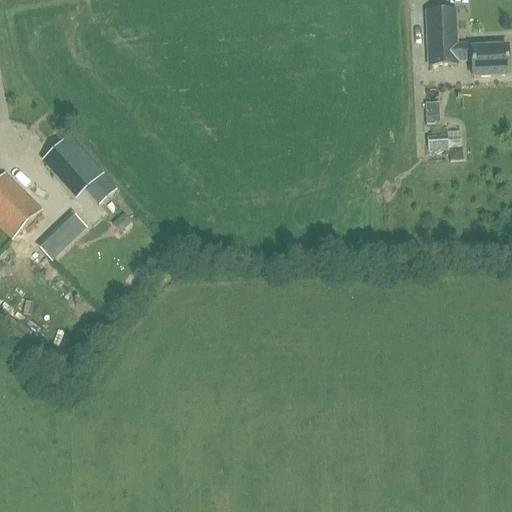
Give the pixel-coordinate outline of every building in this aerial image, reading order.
[(457,66),(457,63),(457,47),(455,12),(426,13),(429,67),(457,66)] [(457,47),(457,63),(472,62),(473,79),(508,77),(507,49),(480,50),(480,46),(457,47)] [(37,76),(47,88),(60,78),(50,65),(37,76)] [(79,89),(58,105),(75,127),(96,111),(79,89)] [(18,117),(33,146),(52,136),(45,120),(53,116),(47,103),(18,117)] [(432,139),(427,139),(428,155),(448,153),(446,131),(431,133),(432,139)] [(102,173),(68,135),(40,160),(75,198),(84,190),(98,205),(114,191),(100,175),(102,173)] [(0,231),(12,244),(44,212),(5,174),(0,178),(0,231)] [(52,263),(87,230),(72,213),(36,246),(52,263)] [(0,333),(6,337),(12,328),(0,320),(0,333)]
